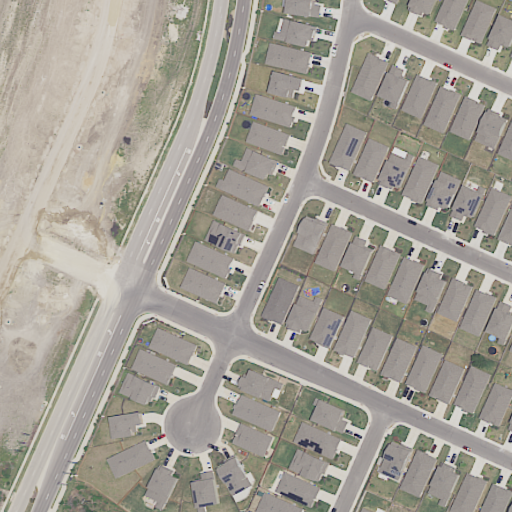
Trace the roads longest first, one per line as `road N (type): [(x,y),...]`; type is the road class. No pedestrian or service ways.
road 1 (residential): [(53,511),(229,121),(258,0)]
road 2 (residential): [(234,0),(205,117),(29,511)]
road 3 (residential): [(203,432),(316,186),(348,89),(364,0)]
road 4 (residential): [(511,462),(244,345),(131,285)]
road 5 (residential): [(0,283),(95,76),(112,0)]
road 6 (residential): [(316,186),(511,274)]
road 7 (residential): [(364,23),(511,88)]
